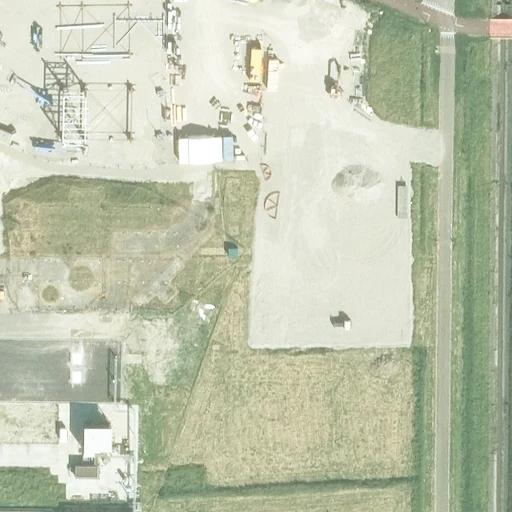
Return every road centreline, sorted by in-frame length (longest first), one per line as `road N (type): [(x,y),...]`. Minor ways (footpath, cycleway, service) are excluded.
road 1 (unclassified): [(443,511),(443,0)]
road 2 (unknown): [(0,307),(68,308),(151,275)]
